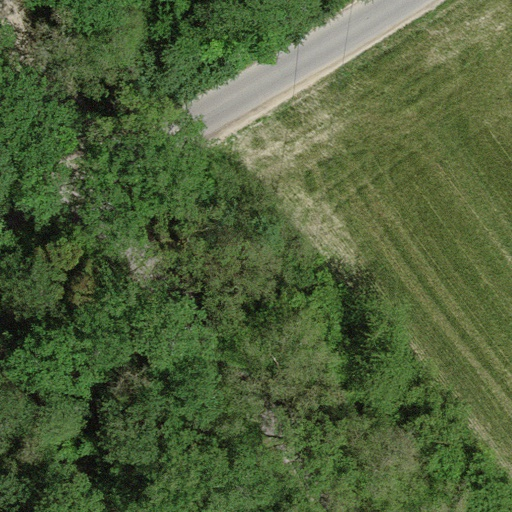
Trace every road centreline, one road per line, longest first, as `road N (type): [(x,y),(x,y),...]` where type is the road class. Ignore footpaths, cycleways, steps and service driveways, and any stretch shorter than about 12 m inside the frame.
road 1 (unclassified): [(342,511),(89,187),(400,0)]
road 2 (track): [(4,0),(89,187)]
